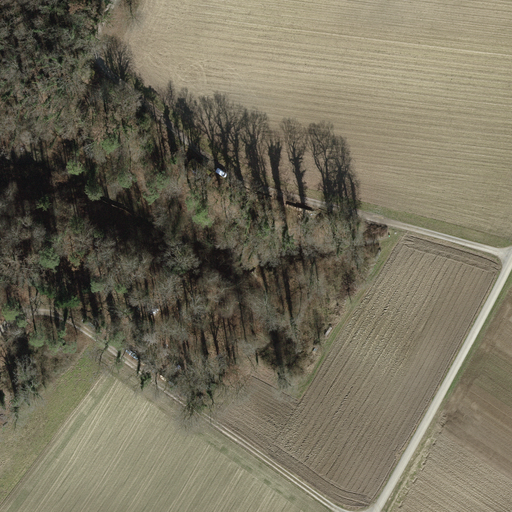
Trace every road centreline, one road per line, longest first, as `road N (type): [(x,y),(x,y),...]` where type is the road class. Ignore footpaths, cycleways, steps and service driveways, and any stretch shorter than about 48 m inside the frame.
road 1 (track): [(112,0),(94,39),(98,59),(234,181),(511,255)]
road 2 (track): [(0,332),(33,310),(61,313),(339,511)]
road 3 (track): [(375,511),(511,262)]
road 4 (track): [(0,153),(82,175),(184,237),(251,266)]
